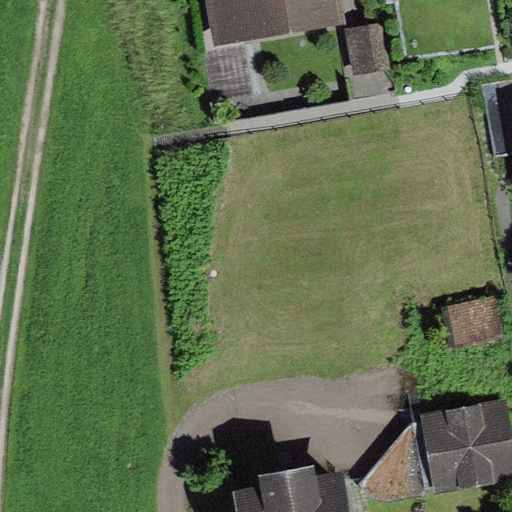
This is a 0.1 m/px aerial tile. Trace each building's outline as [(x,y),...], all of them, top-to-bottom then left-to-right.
[(190,0),(200,53),(334,30),(328,0),(190,0)] [(387,27),(348,33),(355,77),(394,70),(387,27)] [(492,302),(445,310),(451,345),(498,337),(492,302)] [(511,467),(503,407),(419,419),(431,495),(511,482),(511,467)] [(261,498),(233,500),(234,511),(350,511),(345,478),(318,483),(316,475),(259,482),(261,498)]
